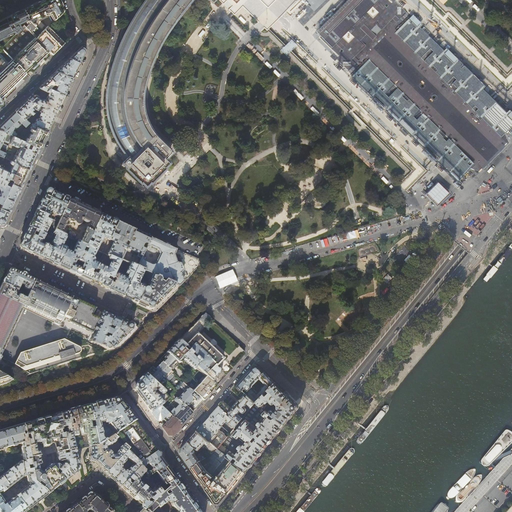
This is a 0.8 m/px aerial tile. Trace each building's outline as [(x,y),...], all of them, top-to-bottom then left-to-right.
[(41,0),(36,3),(23,9),(29,20),(37,28),(39,30),(41,32),(46,27),(40,22),(39,20),(50,15),(53,20),(56,17),(64,10),(63,9),(61,6),(62,5),(62,4),(61,2),(60,0),(41,0)] [(144,0),(144,1),(130,22),(127,28),(122,39),(118,48),(114,58),(110,71),(107,84),(106,90),(106,97),(106,100),(106,107),(107,111),(107,116),(110,126),(112,133),(116,142),(121,149),(116,154),(123,161),(122,163),(126,167),(125,168),(140,183),(141,182),(145,186),(149,182),(150,182),(164,167),(164,166),(168,162),(164,158),(170,152),(168,150),(169,149),(162,143),(154,134),(150,129),(148,125),(145,119),(144,116),(143,112),(142,109),(142,104),(141,99),(142,94),(143,87),(145,80),(149,67),(150,63),(155,51),(158,44),(165,33),(169,26),(189,0),(144,0)] [(27,22),(29,20),(23,9),(17,12),(11,15),(13,20),(5,24),(0,27),(0,26),(0,39),(10,34),(12,37),(21,28),(18,24),(26,20),(27,22)] [(64,10),(56,17),(60,22),(66,16),(64,10)] [(37,28),(29,20),(27,22),(26,23),(28,24),(25,27),(48,51),(52,55),(60,47),(64,43),(60,39),(59,39),(54,34),(55,34),(47,26),(46,27),(41,32),(39,30),(34,34),(32,33),(37,28)] [(23,25),(21,28),(12,37),(1,48),(25,73),(31,67),(43,56),(48,51),(25,27),(23,25)] [(74,53),(69,58),(79,62),(82,56),(86,48),(82,46),(74,53)] [(25,73),(1,48),(0,48),(0,97),(0,98),(13,86),(15,84),(16,86),(21,81),(19,80),(26,74),(25,73)] [(79,62),(69,58),(64,63),(56,71),(64,74),(65,71),(68,72),(66,75),(72,77),(76,69),(79,62)] [(66,75),(64,74),(56,71),(50,76),(42,85),(64,95),(67,88),(72,77),(66,75)] [(64,95),(42,85),(39,88),(40,89),(49,93),(47,96),(45,99),(43,98),(41,99),(38,98),(38,96),(33,93),(27,99),(40,105),(55,113),(59,104),(64,95)] [(40,105),(27,99),(21,105),(15,111),(23,120),(25,119),(26,117),(27,117),(30,114),(31,114),(33,112),(32,111),(33,110),(32,109),(34,108),(35,109),(37,111),(39,107),(40,105)] [(40,105),(39,107),(41,108),(39,112),(43,114),(43,115),(45,115),(44,117),(39,115),(39,116),(38,115),(37,117),(38,117),(38,119),(36,118),(36,119),(34,118),(29,127),(30,127),(34,129),(36,125),(47,130),(51,122),(55,113),(40,105)] [(23,120),(15,111),(7,118),(0,125),(0,129),(13,136),(19,139),(20,137),(16,134),(12,130),(14,128),(15,128),(16,127),(21,123),(25,127),(29,123),(26,120),(25,119),(23,120)] [(34,129),(30,127),(23,141),(29,143),(31,145),(39,148),(40,146),(42,143),(41,143),(43,139),(45,134),(46,134),(47,132),(47,131),(47,130),(36,125),(34,129)] [(13,136),(0,129),(0,142),(5,144),(6,142),(7,142),(8,143),(9,142),(13,136)] [(23,141),(19,139),(13,136),(9,142),(9,144),(16,147),(17,147),(18,145),(20,146),(16,155),(15,155),(14,155),(11,161),(29,169),(33,160),(39,148),(31,145),(30,148),(27,147),(29,143),(23,141)] [(375,146),(371,150),(377,156),(381,152),(375,146)] [(24,179),(29,169),(11,161),(10,161),(10,162),(10,163),(12,164),(9,170),(10,171),(8,172),(7,170),(2,168),(2,167),(0,166),(0,177),(7,181),(8,178),(12,180),(11,183),(20,187),(24,179)] [(11,183),(7,181),(0,177),(0,203),(1,204),(0,206),(0,207),(9,212),(12,204),(20,187),(11,183)] [(64,210),(69,199),(57,194),(49,190),(46,191),(41,201),(41,200),(39,206),(36,211),(37,211),(36,212),(49,218),(50,216),(50,214),(50,213),(52,212),(56,214),(55,214),(56,216),(60,218),(63,213),(64,210)] [(81,205),(69,199),(64,210),(69,213),(68,216),(63,213),(60,218),(59,220),(58,222),(55,229),(55,230),(61,234),(68,219),(70,220),(70,221),(72,222),(73,221),(74,222),(74,223),(79,225),(80,224),(82,220),(89,224),(80,243),(86,246),(101,214),(81,205)] [(0,224),(3,223),(6,218),(8,214),(9,212),(0,207),(0,224)] [(49,218),(36,212),(35,214),(34,216),(33,218),(30,223),(31,223),(30,226),(29,228),(45,236),(51,225),(54,226),(53,228),(55,229),(58,222),(55,221),(49,218)] [(107,217),(101,214),(86,246),(87,246),(96,250),(97,251),(103,238),(106,239),(109,240),(117,222),(107,217)] [(125,225),(117,222),(109,240),(114,243),(107,256),(109,257),(120,262),(121,260),(126,248),(135,230),(125,225)] [(45,236),(29,228),(27,232),(25,235),(24,237),(23,239),(23,240),(20,246),(20,247),(20,248),(21,249),(37,256),(43,259),(49,246),(45,244),(44,245),(43,246),(39,244),(40,243),(42,244),(43,242),(42,242),(45,236)] [(66,236),(61,234),(55,230),(53,234),(51,238),(51,239),(53,240),(52,242),(52,244),(54,245),(54,247),(52,247),(51,247),(49,246),(43,259),(50,262),(53,264),(57,266),(58,266),(66,249),(67,248),(65,247),(63,246),(62,246),(66,236)] [(143,234),(135,230),(126,248),(139,254),(137,257),(141,259),(141,258),(146,247),(151,238),(143,234)] [(66,236),(74,240),(76,234),(70,231),(68,234),(67,234),(66,236)] [(170,247),(151,238),(146,247),(149,249),(150,248),(151,247),(152,247),(158,250),(159,250),(160,252),(160,254),(161,255),(156,265),(155,264),(155,265),(154,265),(153,266),(152,265),(144,261),(144,260),(144,259),(141,258),(141,259),(137,267),(145,271),(152,275),(159,278),(161,279),(162,277),(163,277),(164,277),(166,277),(167,277),(165,281),(178,287),(183,282),(180,274),(182,272),(180,265),(177,264),(175,256),(176,250),(170,247)] [(87,246),(86,246),(80,243),(77,241),(72,252),(66,249),(58,266),(66,270),(74,274),(77,267),(76,266),(77,263),(75,262),(76,260),(80,262),(84,253),(82,252),(84,248),(86,249),(87,246)] [(360,250),(371,246),(372,246),(373,246),(375,247),(376,249),(377,251),(377,252),(378,252),(379,251),(379,250),(378,247),(377,245),(376,244),(375,242),(355,248),(356,250),(355,252),(355,253),(356,254),(356,257),(357,257),(357,258),(358,258),(358,257),(358,256),(358,255),(358,253),(358,252),(359,251),(360,250)] [(87,246),(86,249),(87,249),(85,254),(84,253),(80,262),(83,263),(82,266),(80,265),(78,267),(77,267),(74,274),(80,276),(90,281),(98,264),(93,261),(94,260),(93,259),(93,258),(92,258),(96,250),(87,246)] [(197,259),(176,250),(175,256),(177,264),(180,265),(182,272),(180,274),(183,282),(189,276),(199,266),(198,260),(197,259)] [(115,272),(120,262),(109,257),(108,259),(109,260),(111,261),(107,268),(98,264),(90,281),(99,285),(107,289),(110,282),(112,278),(115,272)] [(115,272),(112,278),(115,279),(113,284),(110,282),(107,289),(115,293),(123,297),(137,267),(131,264),(125,274),(128,276),(127,278),(128,278),(127,280),(125,279),(125,278),(125,277),(115,272)] [(139,283),(145,271),(137,267),(123,297),(133,301),(153,311),(155,310),(161,304),(172,293),(178,287),(165,281),(162,283),(162,282),(161,282),(160,281),(159,281),(159,280),(159,278),(152,275),(150,280),(150,281),(147,287),(147,288),(148,289),(145,289),(145,288),(144,287),(140,285),(139,283)] [(5,278),(2,284),(17,291),(20,285),(24,287),(23,289),(23,290),(29,292),(35,280),(24,275),(12,269),(8,270),(5,278)] [(92,314),(95,309),(91,306),(88,305),(72,298),(72,297),(64,294),(35,280),(29,292),(28,296),(23,294),(20,292),(17,291),(2,284),(0,288),(0,356),(0,357),(23,308),(24,307),(54,321),(53,323),(59,325),(60,325),(59,326),(63,328),(65,325),(61,324),(64,316),(72,320),(70,323),(85,330),(86,329),(90,330),(91,329),(94,331),(93,332),(92,334),(93,334),(93,333),(95,329),(97,329),(91,342),(100,347),(114,317),(102,311),(99,318),(97,317),(96,319),(93,318),(94,315),(92,314)] [(23,308),(53,323),(54,321),(24,307),(23,308)] [(192,327),(179,340),(201,362),(196,367),(199,370),(214,384),(218,381),(215,378),(221,372),(216,366),(222,360),(197,334),(211,320),(205,313),(192,327)] [(137,329),(136,328),(122,321),(114,317),(100,347),(108,350),(119,346),(124,341),(137,329)] [(63,340),(17,351),(10,365),(21,370),(56,362),(57,359),(75,355),(77,350),(76,346),(63,340)] [(166,352),(168,354),(177,363),(178,363),(179,363),(180,363),(181,362),(181,361),(182,360),(181,359),(182,359),(193,370),(196,367),(201,362),(179,340),(171,348),(166,352)] [(177,363),(168,354),(164,358),(161,361),(162,362),(170,370),(177,363)] [(158,366),(155,370),(165,379),(166,379),(167,380),(168,381),(169,381),(170,380),(173,377),(173,376),(173,375),(173,374),(171,373),(172,372),(170,370),(162,362),(158,366)] [(252,385),(259,377),(264,372),(261,369),(258,366),(254,366),(247,375),(237,386),(242,391),(244,388),(245,389),(248,391),(252,387),(252,385)] [(148,371),(145,374),(158,387),(162,383),(163,383),(166,380),(165,379),(155,370),(152,367),(148,371)] [(216,386),(214,384),(199,370),(185,385),(203,401),(206,398),(211,392),(216,386)] [(264,372),(259,377),(266,384),(262,389),(258,394),(253,390),(254,389),(255,389),(254,388),(254,387),(253,387),(252,387),(248,391),(245,389),(244,390),(246,392),(246,394),(255,402),(275,383),(268,375),(264,372)] [(12,381),(0,373),(0,384),(1,384),(12,381)] [(164,393),(158,387),(145,374),(139,380),(135,384),(135,389),(145,403),(151,412),(161,406),(163,404),(159,400),(159,397),(153,392),(154,390),(153,389),(154,388),(157,390),(156,391),(160,395),(162,395),(164,393)] [(184,391),(177,399),(187,408),(190,405),(195,410),(197,408),(203,401),(185,385),(182,382),(179,386),(184,391)] [(275,383),(255,402),(259,406),(261,406),(265,403),(266,404),(267,402),(266,401),(267,401),(271,405),(273,405),(274,403),(277,405),(277,406),(276,406),(277,409),(274,412),(272,410),(270,410),(268,413),(277,420),(277,419),(284,425),(289,419),(292,415),(295,412),(294,411),(295,410),(296,410),(297,408),(298,406),(297,405),(297,404),(294,403),(294,402),(289,396),(289,395),(288,394),(285,392),(275,383)] [(246,394),(242,391),(237,386),(232,391),(241,398),(240,400),(238,400),(233,406),(234,407),(232,409),(223,401),(219,406),(238,423),(242,418),(238,414),(241,411),(243,413),(244,413),(245,412),(246,410),(246,409),(244,407),(247,404),(251,407),(255,402),(246,394)] [(192,413),(187,408),(177,399),(175,397),(174,399),(174,400),(176,402),(177,402),(179,404),(174,409),(173,408),(169,413),(182,425),(187,419),(192,413)] [(134,421),(129,413),(121,403),(118,398),(113,398),(102,401),(88,405),(92,422),(94,421),(95,427),(93,428),(96,446),(104,441),(103,439),(103,440),(102,438),(101,435),(102,435),(100,428),(99,426),(101,425),(102,424),(102,422),(104,422),(104,423),(107,424),(108,423),(115,433),(122,429),(118,423),(121,422),(124,427),(134,421)] [(88,422),(92,422),(88,405),(80,408),(74,409),(78,430),(80,430),(81,435),(79,435),(79,436),(86,434),(88,448),(96,446),(93,428),(89,429),(88,422)] [(161,406),(151,412),(157,421),(160,421),(162,419),(164,421),(167,423),(162,428),(168,436),(172,436),(177,430),(182,425),(169,413),(161,406)] [(215,410),(210,415),(222,426),(227,420),(230,423),(230,422),(235,427),(238,423),(219,406),(215,410)] [(76,431),(78,430),(74,409),(66,412),(60,413),(62,428),(65,427),(66,433),(63,434),(66,452),(74,450),(72,437),(79,436),(79,435),(76,436),(76,431)] [(281,429),(284,425),(277,419),(277,420),(268,413),(266,411),(265,411),(261,415),(265,418),(261,423),(259,422),(258,422),(257,424),(257,425),(258,426),(257,428),(250,423),(245,419),(239,427),(253,438),(255,437),(257,438),(255,440),(265,448),(268,444),(269,444),(272,440),(275,436),(277,433),(278,433),(281,429)] [(50,416),(41,419),(44,437),(45,436),(46,435),(46,434),(47,434),(48,435),(46,438),(46,440),(45,440),(46,446),(49,446),(48,443),(55,442),(56,447),(54,448),(55,453),(66,452),(63,434),(62,428),(60,413),(50,416)] [(207,419),(203,423),(224,441),(227,437),(221,431),(221,430),(220,429),(222,426),(210,415),(207,419)] [(33,421),(23,424),(24,430),(24,431),(25,434),(30,458),(39,456),(38,451),(36,451),(34,442),(41,441),(43,447),(46,446),(45,440),(42,441),(42,439),(40,437),(40,435),(41,435),(41,436),(43,437),(44,437),(41,419),(33,421)] [(141,430),(134,421),(124,427),(122,429),(115,433),(112,435),(116,439),(122,444),(127,449),(126,451),(139,463),(156,451),(152,446),(141,430)] [(200,426),(197,430),(217,449),(221,445),(223,442),(224,441),(203,423),(200,426)] [(24,430),(23,424),(1,430),(0,430),(0,448),(21,443),(22,448),(21,448),(23,460),(20,461),(1,475),(5,481),(10,487),(24,477),(27,471),(27,467),(31,466),(30,458),(25,434),(23,435),(22,432),(24,431),(24,430)] [(233,429),(227,437),(224,441),(223,442),(229,446),(232,444),(239,450),(235,455),(230,451),(229,451),(221,445),(217,449),(232,461),(234,458),(237,460),(235,463),(246,472),(249,468),(253,464),(252,464),(255,460),(258,456),(258,457),(262,453),(261,452),(265,448),(255,440),(253,442),(251,441),(253,438),(239,427),(235,431),(233,429)] [(190,438),(187,441),(195,448),(199,451),(204,445),(212,452),(217,449),(197,430),(195,432),(190,438)] [(114,441),(116,439),(112,435),(104,441),(96,446),(88,448),(89,460),(90,461),(93,461),(106,473),(126,451),(127,449),(122,444),(120,447),(119,446),(118,448),(118,449),(117,449),(116,451),(115,452),(114,455),(112,455),(106,450),(106,447),(108,446),(109,446),(111,445),(112,443),(113,444),(114,442),(114,441)] [(194,450),(195,448),(187,441),(183,445),(180,449),(180,453),(185,460),(191,468),(206,457),(201,453),(196,456),(195,454),(195,452),(195,451),(195,450),(194,450)] [(232,461),(217,449),(212,452),(206,457),(191,468),(202,485),(208,493),(216,503),(220,503),(225,498),(231,490),(237,483),(243,476),(246,472),(235,463),(232,461)] [(74,450),(66,452),(55,453),(56,457),(56,458),(56,459),(56,460),(56,461),(57,462),(58,462),(63,461),(63,465),(61,465),(58,466),(57,465),(56,464),(55,464),(52,465),(53,468),(64,481),(71,476),(77,471),(78,470),(78,469),(78,468),(74,450)] [(139,466),(138,464),(139,463),(126,451),(106,473),(114,480),(121,486),(139,466)] [(160,457),(156,451),(139,463),(138,464),(139,466),(142,470),(144,469),(143,468),(145,466),(147,464),(149,464),(149,465),(150,466),(152,468),(151,470),(150,470),(149,471),(148,471),(147,471),(146,472),(144,470),(143,471),(144,472),(148,477),(160,468),(161,469),(166,466),(160,457)] [(45,455),(39,456),(30,458),(31,466),(32,470),(34,482),(49,493),(56,488),(64,481),(53,468),(52,465),(48,466),(48,467),(47,467),(45,466),(47,463),(45,455)] [(144,472),(143,471),(142,470),(139,466),(121,486),(130,495),(132,497),(132,498),(133,498),(133,497),(135,499),(135,500),(135,501),(136,500),(140,504),(140,508),(143,511),(152,502),(161,493),(156,487),(151,494),(142,486),(142,485),(141,483),(139,483),(139,480),(138,480),(138,479),(144,472)] [(171,473),(166,466),(161,469),(160,468),(148,477),(156,487),(161,493),(168,486),(167,484),(175,478),(171,473)] [(32,470),(27,471),(24,477),(27,476),(27,481),(30,485),(16,496),(27,511),(39,501),(49,493),(34,482),(32,470)] [(199,511),(198,510),(183,489),(175,478),(167,484),(168,486),(161,493),(152,502),(158,508),(166,501),(169,501),(171,504),(171,505),(172,506),(173,507),(175,508),(177,511),(199,511)] [(3,506),(2,504),(3,503),(4,501),(0,495),(0,492),(2,491),(3,492),(10,487),(5,481),(0,485),(0,511),(25,511),(27,511),(16,496),(3,506)] [(111,511),(102,503),(101,501),(100,500),(99,501),(91,493),(66,511),(111,511)] [(162,511),(158,508),(152,502),(143,511),(142,511),(143,511),(151,511),(154,509),(156,511),(155,511),(162,511)]
